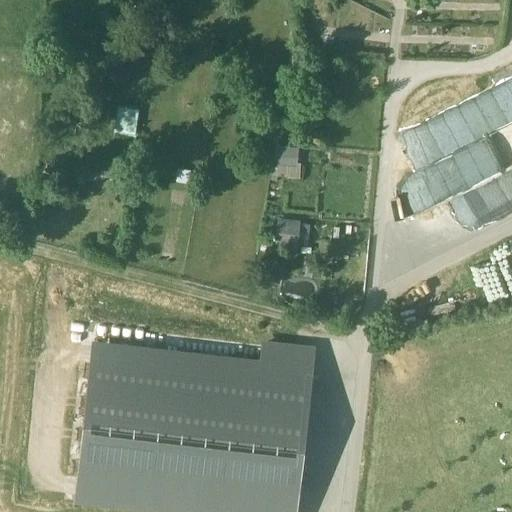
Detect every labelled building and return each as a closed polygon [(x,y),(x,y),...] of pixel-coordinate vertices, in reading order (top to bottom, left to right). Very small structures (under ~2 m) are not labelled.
[(117,106),(117,132),(138,133),(138,106),(117,106)] [(301,163),(301,145),(275,144),(275,163),(301,163)] [(273,164),(273,178),(301,179),(302,165),(273,164)] [(277,244),(312,246),(314,221),(279,219),(277,244)] [(97,342),(78,496),(209,511),(292,511),(312,351),(264,345),(262,362),(97,342)]
